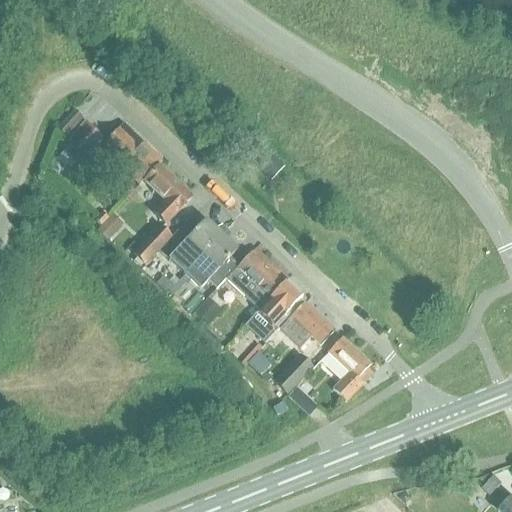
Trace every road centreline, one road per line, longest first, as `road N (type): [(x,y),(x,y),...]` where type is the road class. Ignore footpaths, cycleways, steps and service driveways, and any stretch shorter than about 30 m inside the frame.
road 1 (residential): [(0,211),(44,91),(87,81),(114,95),(389,356)]
road 2 (unclassified): [(511,262),(439,155),(205,0)]
road 3 (secondary): [(210,511),(438,421)]
